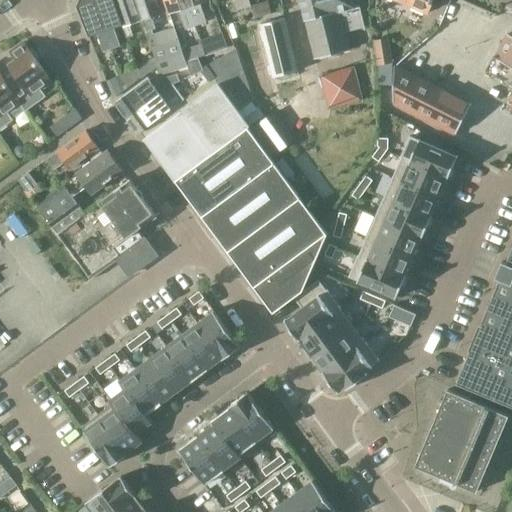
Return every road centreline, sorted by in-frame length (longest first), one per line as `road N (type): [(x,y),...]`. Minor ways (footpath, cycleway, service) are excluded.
road 1 (residential): [(273,349),(103,111),(48,0)]
road 2 (residential): [(331,422),(426,348),(499,178)]
road 3 (residential): [(170,511),(156,472),(160,441),(182,413),(273,349)]
